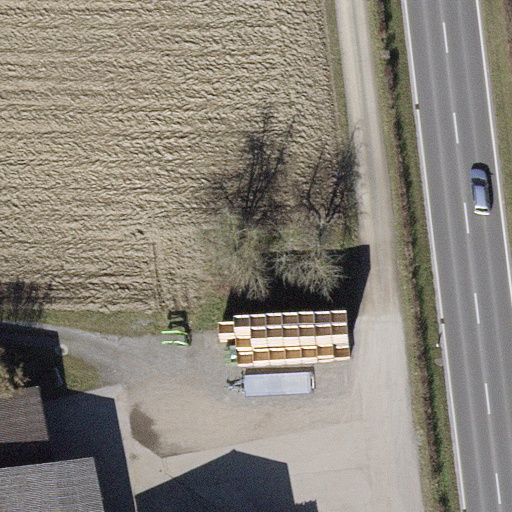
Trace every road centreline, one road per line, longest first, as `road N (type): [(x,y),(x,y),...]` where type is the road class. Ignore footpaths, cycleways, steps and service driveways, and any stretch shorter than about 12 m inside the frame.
road 1 (secondary): [(443,0),(503,511)]
road 2 (track): [(408,511),(351,0)]
road 3 (track): [(389,341),(0,334)]
